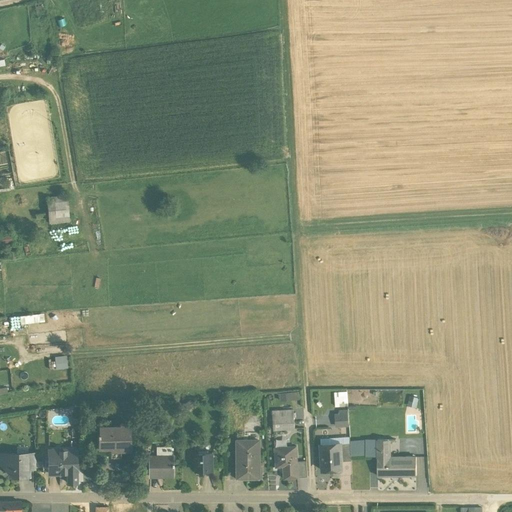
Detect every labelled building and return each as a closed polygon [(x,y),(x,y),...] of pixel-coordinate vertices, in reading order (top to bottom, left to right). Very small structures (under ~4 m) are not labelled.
[(69,221),(67,197),(47,199),(49,223),(69,221)] [(18,322),(43,321),(43,313),(18,314),(18,322)] [(66,355),(54,355),(54,368),(67,368),(66,355)] [(334,391),(335,405),(347,405),(347,390),(334,391)] [(418,398),(409,396),(407,405),(416,407),(418,398)] [(250,417),(243,408),(236,413),(243,422),(250,417)] [(293,409),(272,411),(273,430),(295,428),(293,409)] [(348,411),(340,411),(340,414),(336,414),(336,420),(348,419),(348,411)] [(131,450),(130,423),(120,423),(120,429),(111,429),(111,426),(98,426),(98,434),(98,437),(99,437),(99,447),(111,447),(113,447),(114,445),(117,445),(118,447),(120,447),(120,450),(131,450)] [(350,437),(330,438),(330,444),(321,444),(322,470),(341,469),(341,461),(340,443),(350,442),(350,437)] [(350,439),(350,452),(362,451),(362,439),(350,439)] [(389,439),(377,439),(377,450),(389,450),(389,439)] [(259,440),(237,440),(238,477),(247,477),(247,474),(259,474),(259,440)] [(350,442),(340,443),(341,461),(351,460),(350,442)] [(296,446),(274,447),(276,467),(283,467),(284,479),(298,478),(297,461),(296,446)] [(76,450),(49,450),(49,473),(67,473),(67,481),(77,481),(76,450)] [(415,457),(389,457),(389,450),(377,450),(377,457),(377,475),(415,475),(415,457)] [(212,452),(196,453),(197,471),(213,470),(212,452)] [(29,454),(9,454),(0,462),(0,463),(11,475),(19,475),(19,476),(29,476),(29,469),(29,454)] [(173,476),(173,456),(149,456),(149,476),(173,476)] [(297,461),(298,478),(308,477),(306,461),(297,461)] [(96,482),(96,467),(83,468),(83,483),(96,482)] [(21,511),(21,502),(5,502),(5,511),(21,511)]
